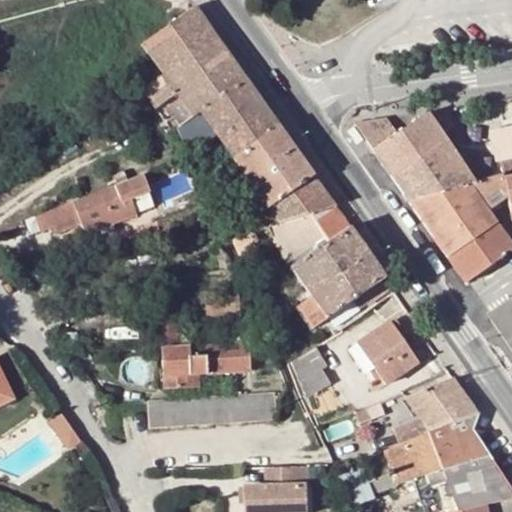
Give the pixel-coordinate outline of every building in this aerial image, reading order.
[(176,127),(199,112),(244,81),(200,17),(194,7),(140,44),(156,67),(134,81),(140,88),(134,91),(118,103),(129,116),(148,104),(151,102),(171,131),(176,127)] [(199,112),(232,158),(276,126),(257,99),(244,81),(199,112)] [(442,111),(425,116),(439,135),(453,127),(442,111)] [(425,116),(424,114),(396,133),(372,150),(406,199),(472,181),(439,135),(425,116)] [(372,150),(396,133),(386,118),(353,123),(372,150)] [(232,158),(224,164),(231,173),(239,168),(265,205),(279,224),(302,218),(320,212),(332,206),(321,190),(276,126),(232,158)] [(180,158),(173,161),(176,167),(183,163),(180,158)] [(511,158),(500,160),(502,173),(504,173),(504,177),(511,175),(511,158)] [(504,173),(502,173),(472,181),(406,199),(434,239),(446,256),(495,222),(490,215),(487,211),(508,198),(504,177),(504,173)] [(140,174),(89,194),(69,202),(80,229),(92,225),(94,230),(134,214),(127,198),(146,190),(140,174)] [(219,214),(213,200),(206,202),(198,205),(204,219),(219,214)] [(198,205),(185,210),(191,223),(204,219),(198,205)] [(246,215),(255,231),(279,224),(265,205),(246,215)] [(59,206),(32,217),(38,231),(65,221),(59,206)] [(255,231),(249,233),(256,248),(273,242),(309,298),(296,307),(310,328),(312,330),(325,320),(383,278),(376,268),(332,206),(320,212),(302,218),(279,224),(255,231)] [(185,210),(171,216),(175,228),(191,223),(185,210)] [(246,215),(234,218),(242,235),(249,233),(255,231),(246,215)] [(156,221),(162,245),(190,241),(188,229),(175,232),(174,229),(175,228),(171,216),(156,221)] [(234,218),(220,220),(230,240),(242,235),(234,218)] [(511,248),(511,246),(495,222),(446,256),(464,282),(511,248)] [(83,257),(56,261),(58,276),(86,272),(83,257)] [(328,325),(335,335),(379,305),(394,294),(383,278),(325,320),(328,325)] [(238,289),(204,292),(205,319),(240,317),(238,289)] [(511,297),(511,295),(485,313),(491,321),(511,306),(511,297)] [(400,337),(416,327),(408,315),(397,297),(380,309),(389,322),(400,337)] [(511,306),(491,321),(511,350),(511,306)] [(356,344),(375,371),(381,381),(384,384),(416,361),(400,337),(389,322),(356,344)] [(248,342),(162,346),(164,389),(192,387),(191,374),(200,373),(248,371),(248,342)] [(375,371),(356,344),(348,350),(357,364),(360,363),(369,375),(375,371)] [(0,401),(26,382),(0,348),(0,401)] [(312,350),(292,361),(306,397),(329,384),(321,370),(323,367),(312,350)] [(191,374),(192,387),(201,386),(200,373),(191,374)] [(393,429),(400,446),(467,420),(475,417),(480,415),(453,379),(407,398),(420,419),(393,429)] [(274,392),(147,401),(148,429),(223,423),(277,419),(274,392)] [(367,409),(355,413),(359,423),(371,419),(367,409)] [(63,413),(51,420),(67,449),(80,442),(63,413)] [(413,479),(420,502),(501,475),(487,454),(467,420),(400,446),(384,452),(392,472),(367,480),(371,493),(413,479)] [(247,484),(248,511),(274,511),(293,511),(311,511),(310,464),(282,465),(277,465),(269,465),(269,483),(247,484)] [(358,464),(338,471),(341,479),(360,471),(358,464)] [(511,491),(501,475),(420,502),(422,511),(454,511),(484,504),(511,496),(511,491)] [(511,511),(511,496),(484,504),(486,511),(511,511)]
